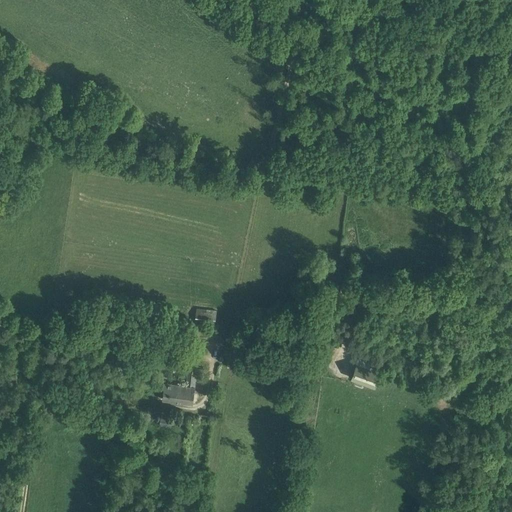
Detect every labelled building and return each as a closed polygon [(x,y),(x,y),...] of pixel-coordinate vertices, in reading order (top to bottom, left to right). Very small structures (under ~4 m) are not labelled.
[(384,304),(383,290),(369,291),(370,305),(384,304)] [(197,308),(195,321),(215,323),(217,310),(197,308)] [(149,346),(148,354),(170,356),(171,347),(149,346)] [(228,355),(227,366),(245,368),(245,357),(228,355)] [(356,363),(350,378),(357,380),(355,384),(362,387),(364,383),(375,387),(381,372),(356,363)] [(186,385),(164,382),(162,399),(193,403),(197,368),(188,367),(186,385)] [(173,417),(171,417),(161,416),(160,425),(171,426),(173,417)]
